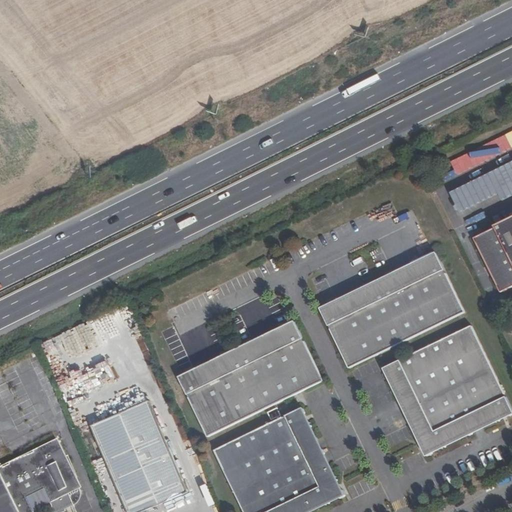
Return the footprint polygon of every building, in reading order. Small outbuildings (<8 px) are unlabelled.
[(511,132),(450,158),(456,172),(511,148),(511,132)] [(504,199),(511,195),(511,164),(452,189),(461,212),(502,195),(504,199)] [(495,228),(474,238),(501,292),(511,286),(511,217),(494,226),(495,228)] [(433,327),(466,311),(438,251),(405,266),(368,283),(322,304),(350,365),(395,344),(433,327)] [(302,386),(323,376),(296,317),(275,326),(180,369),(207,429),(302,386)] [(429,449),(430,451),(440,447),(478,429),(511,414),(511,410),(472,325),(438,340),(401,358),(390,363),(429,449)] [(150,398),(99,420),(138,511),(188,491),(150,398)] [(296,405),(214,444),(244,511),(298,511),(337,494),(296,405)] [(135,511),(138,511),(99,420),(91,423),(127,511),(135,511)] [(0,511),(27,511),(25,507),(42,499),(44,500),(46,501),(47,501),(50,500),(54,498),(53,496),(63,492),(64,490),(65,488),(66,486),(67,483),(68,481),(68,479),(67,476),(69,475),(64,465),(66,464),(56,443),(54,444),(45,426),(8,444),(8,445),(0,448),(0,511)]
